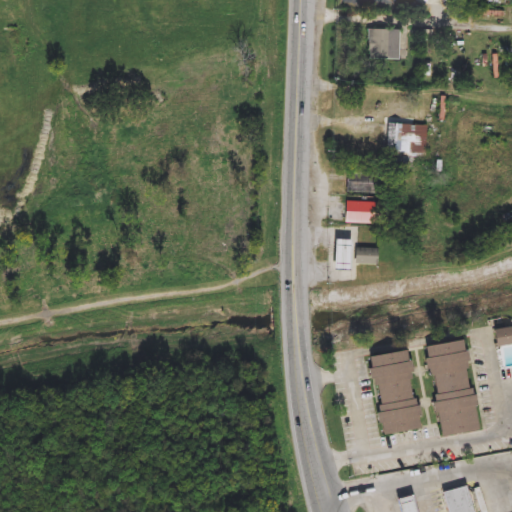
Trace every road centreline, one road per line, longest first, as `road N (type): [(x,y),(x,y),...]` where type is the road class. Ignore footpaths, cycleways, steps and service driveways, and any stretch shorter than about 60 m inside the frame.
road 1 (primary): [(295,279),(303,0)]
road 2 (primary): [(332,511),(301,373)]
